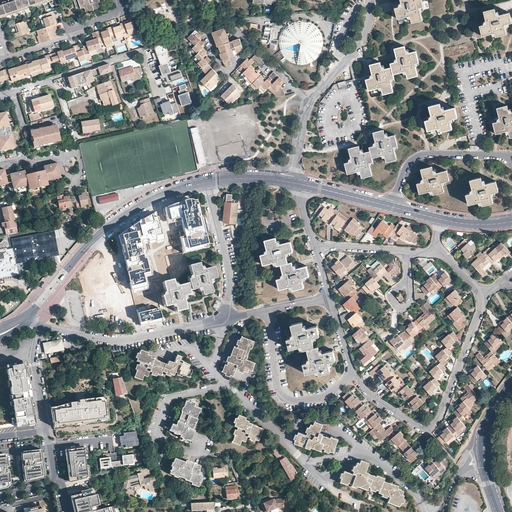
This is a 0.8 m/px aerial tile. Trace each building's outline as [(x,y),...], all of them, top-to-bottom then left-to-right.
[(14,0),(13,0),(11,0),(9,1),(10,2),(13,14),(17,12),(20,12),(15,0),(14,0)] [(15,0),(20,12),(23,11),(25,10),(22,0),(15,0)] [(22,0),(25,10),(29,9),(32,8),(29,0),(22,0)] [(95,7),(99,6),(98,3),(101,2),(101,1),(103,0),(71,0),(74,9),(78,8),(78,9),(82,8),(83,11),(87,10),(88,12),(96,9),(95,7)] [(423,7),(421,0),(400,0),(402,6),(395,8),(398,19),(410,16),(412,23),(423,20),(419,8),(423,7)] [(7,2),(4,3),(8,15),(11,14),(13,14),(10,2),(7,2)] [(511,22),(510,16),(509,12),(496,16),(495,8),(483,11),(487,24),(479,26),(482,36),(495,33),(496,37),(507,34),(504,25),(511,22)] [(47,14),(43,15),(47,27),(55,25),(53,17),(55,16),(53,12),(47,14)] [(336,16),(328,14),(327,21),(328,21),(334,23),(336,16)] [(27,23),(26,20),(23,21),(16,23),(19,31),(17,32),(13,33),(15,38),(30,33),(27,23)] [(129,21),(120,24),(121,25),(124,34),(130,32),(130,34),(133,33),(134,35),(138,34),(134,21),(130,22),(129,21)] [(299,28),(299,21),(295,21),(291,22),(287,24),(283,27),(281,30),(279,34),(277,38),(277,42),(277,47),(278,51),(280,55),(283,58),(286,61),(290,63),(294,64),(299,65),(303,64),(307,63),(311,61),(314,58),(317,55),(319,51),(320,47),(321,43),(321,39),(319,34),(317,31),(315,27),(311,24),(307,22),(304,29),(299,28)] [(45,28),(37,30),(39,35),(41,43),(60,37),(56,24),(55,25),(47,27),(45,28)] [(206,30),(204,24),(197,26),(199,30),(199,31),(202,34),(206,30)] [(117,39),(125,36),(124,34),(121,25),(116,26),(116,27),(114,28),(113,26),(109,28),(109,30),(112,37),(116,35),(117,37),(117,39)] [(234,46),(236,52),(240,50),(244,49),(239,38),(229,41),(227,36),(226,34),(224,27),(212,31),(213,34),(217,43),(218,46),(219,45),(220,48),(222,52),(220,53),(222,57),(223,60),(225,66),(232,63),(230,57),(235,55),(234,53),(231,47),(234,46)] [(262,38),(270,40),(272,40),(273,34),(270,33),(270,31),(273,32),(274,29),(264,27),(262,38)] [(105,42),(106,45),(114,43),(112,38),(112,37),(109,30),(106,32),(102,33),(101,30),(97,32),(98,37),(101,44),(105,42)] [(89,47),(90,52),(92,56),(103,52),(102,47),(101,44),(98,37),(97,32),(93,33),(94,37),(90,38),(91,40),(86,41),(88,45),(89,47)] [(199,37),(200,36),(201,35),(198,32),(194,35),(193,34),(191,35),(191,34),(188,37),(195,45),(201,39),(199,37)] [(203,41),(201,39),(195,45),(193,48),(198,53),(203,47),(201,45),(202,44),(204,43),(203,41)] [(165,43),(155,46),(157,51),(152,53),(154,57),(166,52),(168,51),(165,43)] [(79,59),(80,61),(92,57),(90,52),(89,47),(81,50),(80,48),(79,44),(75,46),(78,56),(79,59)] [(63,49),(67,60),(76,57),(78,56),(75,46),(71,47),(71,48),(66,50),(65,49),(63,49)] [(391,67),(393,74),(406,71),(408,78),(418,76),(415,64),(419,62),(416,51),(406,54),(405,46),(399,47),(394,49),(397,61),(390,63),(391,67)] [(196,56),(201,60),(204,58),(204,57),(206,55),(204,53),(205,53),(207,51),(205,49),(203,47),(198,53),(196,56)] [(62,63),(67,62),(67,60),(63,49),(58,51),(59,52),(56,54),(55,52),(51,53),(54,62),(61,60),(62,63)] [(166,52),(154,57),(155,60),(159,58),(161,64),(168,62),(169,61),(166,52)] [(49,64),(54,62),(51,53),(46,55),(47,57),(40,59),(44,70),(50,68),(49,64)] [(208,64),(211,60),(209,58),(208,57),(206,59),(205,60),(204,58),(201,60),(200,62),(205,67),(208,64)] [(251,64),(255,61),(252,58),(251,58),(249,60),(247,59),(242,64),(243,65),(247,69),(251,64)] [(37,75),(44,72),(44,70),(40,59),(37,60),(33,61),(33,60),(27,61),(31,73),(36,71),(37,75)] [(20,79),(20,80),(27,77),(27,76),(32,74),(31,73),(27,61),(22,63),(23,65),(16,67),(20,79)] [(161,64),(157,66),(159,70),(161,69),(163,74),(171,71),(168,62),(161,64)] [(394,78),(393,74),(391,67),(382,70),(380,62),(375,63),(370,65),(373,78),(366,79),(369,91),(381,87),(383,95),(393,92),(390,80),(394,78)] [(100,67),(90,71),(92,78),(112,71),(110,66),(109,64),(100,67)] [(220,76),(208,64),(205,67),(202,70),(207,75),(201,81),(209,89),(217,79),(220,76)] [(254,67),(251,64),(247,69),(244,72),(249,77),(255,71),(253,69),(254,67)] [(4,70),(7,79),(8,81),(13,79),(14,81),(20,79),(16,67),(13,68),(10,69),(9,68),(4,70)] [(136,76),(137,79),(140,78),(141,79),(145,78),(141,67),(137,68),(134,69),(133,67),(120,72),(123,81),(132,78),(136,76)] [(163,74),(161,75),(162,79),(166,77),(168,82),(183,77),(180,68),(171,71),(163,74)] [(82,73),(86,83),(93,80),(92,78),(90,71),(89,70),(82,73)] [(257,73),(255,71),(249,77),(254,82),(262,75),(258,72),(257,73)] [(82,73),(74,75),(78,86),(86,83),(82,73)] [(67,78),(68,80),(71,88),(78,86),(74,75),(67,78)] [(265,78),(262,75),(254,82),(259,87),(260,87),(262,84),(265,81),(263,80),(265,78)] [(272,85),(277,90),(281,86),(282,85),(280,82),(282,81),(283,80),(281,79),(280,77),(275,82),(273,84),(272,85)] [(268,79),(265,81),(262,84),(268,90),(270,88),(272,85),(273,84),(275,82),(272,78),(270,80),(268,79)] [(219,81),(217,79),(209,89),(210,90),(219,81)] [(323,102),(320,109),(315,128),(332,131),(338,124),(344,119),(349,121),(353,123),(372,118),(364,80),(341,84),(336,86),(323,102)] [(118,104),(110,81),(97,85),(100,96),(102,100),(104,100),(105,99),(107,105),(111,103),(112,106),(118,104)] [(240,91),(233,83),(221,96),(228,103),(232,100),(234,97),(236,96),(238,98),(241,95),(238,93),(240,91)] [(191,102),(185,84),(178,86),(180,90),(179,91),(180,95),(179,95),(182,105),(191,102)] [(277,90),(272,85),(270,88),(276,94),(279,93),(277,91),(277,90)] [(277,98),(280,97),(286,96),(283,88),(281,86),(277,90),(277,91),(279,93),(276,94),(277,98)] [(94,88),(86,90),(89,97),(97,94),(94,88)] [(31,98),(34,111),(53,106),(49,93),(31,98)] [(161,97),(154,99),(156,105),(161,104),(163,103),(161,97)] [(154,112),(149,98),(140,101),(141,104),(139,107),(137,108),(140,117),(154,112)] [(170,115),(179,112),(176,102),(172,103),(171,100),(163,103),(161,104),(164,113),(169,112),(170,115)] [(450,120),(458,117),(455,107),(442,110),(440,103),(429,106),(432,119),(425,120),(428,131),(440,127),(441,132),(452,129),(450,120)] [(511,112),(509,113),(507,105),(497,108),(500,121),(493,123),(496,134),(508,131),(510,138),(511,137),(511,112)] [(0,151),(14,148),(5,112),(0,113),(0,151)] [(100,129),(98,119),(82,122),(83,133),(92,131),(92,130),(100,129)] [(56,125),(52,126),(47,127),(40,129),(37,130),(31,131),(30,131),(34,148),(61,141),(57,125),(56,125)] [(191,128),(199,164),(205,163),(197,127),(191,128)] [(370,147),(371,151),(372,158),(385,155),(386,162),(397,159),(393,147),(398,146),(395,135),(385,137),(383,130),(373,132),(376,145),(370,147)] [(372,158),(371,151),(361,153),(359,145),(348,148),(352,161),(345,163),(347,174),(360,171),(362,178),(372,175),(369,163),(373,162),(372,158)] [(46,169),(49,180),(52,179),(52,178),(56,177),(59,177),(59,178),(63,177),(59,161),(51,163),(49,164),(49,166),(45,167),(46,169)] [(449,181),(447,170),(434,174),(432,166),(421,169),(424,182),(417,184),(419,194),(432,191),(433,195),(444,192),(442,182),(449,181)] [(5,184),(5,185),(9,184),(5,168),(0,169),(0,184),(1,184),(5,184)] [(34,172),(27,174),(30,185),(31,189),(50,185),(49,180),(46,169),(40,171),(40,172),(34,173),(34,172)] [(30,185),(27,174),(27,171),(23,172),(23,170),(18,172),(12,173),(15,189),(19,188),(19,187),(22,186),(26,185),(26,186),(30,185)] [(498,191),(496,181),(483,184),(481,177),(470,180),(473,192),(466,194),(468,205),(481,201),(482,206),(493,203),(491,193),(498,191)] [(75,197),(77,209),(81,208),(81,206),(85,205),(88,204),(86,194),(82,195),(75,197)] [(224,223),(236,224),(238,203),(235,203),(235,199),(232,199),(232,194),(227,194),(224,196),(224,202),(226,202),(224,219),(224,223)] [(100,199),(102,206),(120,201),(119,195),(100,199)] [(72,208),(70,196),(64,198),(64,196),(58,197),(61,210),(72,208)] [(183,252),(208,246),(196,201),(189,199),(178,203),(164,208),(167,221),(179,218),(184,236),(179,238),(183,252)] [(321,218),(325,221),(327,219),(332,212),(328,209),(324,206),(323,207),(320,204),(315,211),(322,217),(321,218)] [(15,213),(14,209),(12,209),(12,206),(3,208),(3,211),(4,213),(4,215),(13,213),(15,213)] [(346,218),(344,220),(340,217),(336,214),(336,215),(332,212),(327,219),(334,224),(333,226),(337,229),(340,225),(345,229),(351,220),(346,217),(346,218)] [(14,217),(13,213),(4,215),(5,218),(6,222),(15,220),(16,220),(15,216),(14,217)] [(164,240),(157,214),(139,222),(133,226),(134,232),(119,236),(132,290),(148,286),(145,277),(152,275),(144,246),(164,240)] [(389,235),(394,228),(389,225),(382,219),(375,229),(371,233),(375,236),(379,231),(380,230),(384,233),(383,234),(387,237),(389,235)] [(7,234),(19,232),(18,226),(15,227),(14,223),(15,223),(15,220),(6,222),(4,222),(7,234)] [(355,223),(351,220),(345,229),(349,232),(350,231),(357,236),(362,230),(358,227),(359,226),(355,223)] [(401,226),(398,224),(396,226),(394,228),(389,235),(393,237),(397,232),(401,236),(400,237),(403,239),(404,238),(409,241),(410,240),(414,235),(410,231),(406,228),(402,225),(401,226)] [(19,275),(17,264),(59,256),(54,231),(12,239),(13,247),(6,249),(6,247),(8,245),(7,243),(7,242),(5,241),(4,241),(3,241),(2,243),(0,243),(0,242),(0,279),(1,279),(19,275)] [(418,237),(414,235),(410,240),(413,244),(418,237)] [(291,241),(282,243),(278,244),(276,240),(276,237),(265,240),(267,249),(268,253),(264,254),(261,255),(263,265),(273,263),(276,262),(277,266),(281,265),(288,263),(287,257),(286,253),(289,253),(293,252),(291,241)] [(463,253),(466,257),(474,250),(470,246),(468,243),(467,243),(464,240),(458,246),(464,252),(463,253)] [(470,246),(474,250),(476,248),(478,247),(471,240),(468,243),(470,246)] [(489,262),(491,264),(499,257),(499,258),(506,253),(508,255),(511,252),(501,242),(499,244),(496,247),(492,250),(488,254),(486,252),(485,251),(482,254),(485,258),(489,262)] [(485,265),(489,262),(485,258),(482,254),(481,254),(478,257),(471,264),(483,276),(486,273),(481,267),(484,264),(485,265)] [(348,264),(352,261),(347,255),(343,258),(348,264)] [(339,275),(343,272),(346,269),(346,268),(349,265),(348,264),(343,258),(337,265),(336,263),(332,266),(339,275)] [(307,266),(298,268),(294,269),(292,264),(292,262),(288,263),(281,265),(283,274),(284,277),(280,278),(277,279),(279,290),(289,287),(292,286),(293,290),(304,287),(303,281),(302,278),(306,277),(309,276),(307,266)] [(213,267),(204,269),(200,270),(198,263),(188,265),(191,275),(192,278),(188,279),(189,283),(190,288),(200,286),(202,295),(212,293),(210,284),(209,280),(213,279),(216,278),(213,267)] [(380,278),(384,275),(388,280),(392,277),(389,274),(390,273),(391,274),(393,272),(395,275),(398,272),(390,263),(384,268),(380,264),(374,269),(369,273),(370,274),(372,277),(376,282),(380,278)] [(430,277),(437,286),(439,288),(443,285),(444,286),(448,283),(452,280),(445,271),(441,275),(442,276),(438,279),(434,274),(430,277)] [(362,288),(367,294),(374,287),(375,288),(379,285),(376,282),(372,277),(368,280),(365,283),(365,284),(361,287),(362,288)] [(433,289),(437,286),(430,277),(426,280),(427,282),(420,287),(425,294),(429,291),(430,292),(433,289)] [(186,283),(178,286),(175,286),(174,283),(173,279),(162,282),(165,291),(166,294),(162,295),(161,296),(164,307),(174,304),(176,312),(186,309),(184,300),(183,296),(189,294),(186,283)] [(347,281),(345,283),(342,280),(337,285),(339,288),(338,289),(341,293),(343,292),(346,295),(349,299),(351,297),(353,295),(355,293),(352,289),(350,285),(347,281)] [(458,294),(454,290),(446,297),(450,301),(452,305),(453,304),(456,308),(457,307),(463,302),(457,295),(458,294)] [(97,292),(80,296),(85,321),(108,316),(107,309),(112,308),(109,296),(99,299),(97,292)] [(358,311),(360,309),(357,305),(357,304),(355,301),(351,297),(349,299),(343,304),(347,308),(348,307),(354,314),(356,312),(358,311)] [(432,309),(427,303),(424,305),(429,312),(432,309)] [(423,329),(427,325),(435,319),(429,312),(424,305),(420,309),(424,314),(425,315),(421,318),(420,316),(416,320),(421,326),(423,329)] [(461,310),(457,307),(456,308),(449,314),(453,318),(455,321),(453,323),(453,324),(458,330),(462,327),(460,324),(466,319),(460,311),(461,310)] [(137,313),(140,325),(162,321),(159,308),(137,313)] [(347,320),(352,315),(348,312),(340,316),(342,324),(347,320)] [(363,325),(365,324),(362,320),(359,316),(356,312),(354,314),(352,315),(347,320),(351,323),(352,322),(358,330),(361,327),(363,325)] [(400,331),(410,343),(414,340),(411,337),(410,335),(414,332),(418,328),(421,326),(416,320),(415,318),(411,321),(410,321),(407,323),(408,325),(400,331)] [(437,321),(435,319),(427,325),(429,328),(437,321)] [(511,325),(507,319),(503,323),(504,324),(497,330),(502,336),(506,333),(507,334),(510,331),(511,328),(511,325)] [(303,350),(307,349),(314,347),(312,338),(320,336),(317,325),(304,329),(302,322),(291,324),(294,337),(287,339),(290,350),(302,347),(303,350)] [(367,342),(369,340),(366,336),(367,335),(364,331),(361,327),(358,330),(352,335),(355,339),(357,338),(363,345),(367,342)] [(392,335),(388,339),(395,347),(399,344),(403,341),(404,343),(408,347),(411,344),(410,343),(400,331),(393,337),(392,335)] [(450,346),(458,340),(453,334),(449,337),(448,336),(445,339),(440,343),(446,350),(447,351),(451,347),(450,346)] [(241,369),(247,371),(249,372),(250,370),(254,371),(256,363),(248,359),(249,355),(252,348),(253,348),(256,340),(243,335),(243,337),(240,344),(239,346),(236,345),(232,356),(229,363),(229,365),(227,364),(224,371),(227,373),(232,375),(235,376),(238,368),(241,369)] [(483,346),(489,352),(492,349),(493,350),(496,347),(500,343),(493,335),(489,338),(490,339),(483,346)] [(367,342),(363,345),(359,349),(362,353),(364,352),(366,355),(365,356),(360,360),(363,364),(377,353),(370,345),(367,342)] [(314,347),(307,349),(310,362),(303,364),(306,374),(319,371),(319,375),(331,372),(328,362),(336,360),(333,350),(320,354),(318,346),(314,347)] [(162,372),(165,364),(154,360),(154,359),(150,358),(151,356),(148,355),(148,353),(141,350),(139,353),(137,358),(136,361),(140,362),(139,365),(137,370),(134,377),(142,380),(144,376),(148,377),(150,372),(152,373),(157,375),(160,376),(162,372)] [(451,355),(447,351),(446,350),(443,353),(442,352),(438,355),(434,358),(440,365),(441,367),(445,363),(444,362),(451,355)] [(487,371),(494,365),(498,362),(490,354),(486,357),(487,358),(484,361),(479,356),(476,359),(482,366),(487,371)] [(167,365),(165,364),(162,372),(166,373),(171,375),(173,376),(175,372),(177,373),(182,375),(189,378),(193,371),(188,369),(190,365),(183,362),(182,364),(179,363),(179,361),(181,357),(177,355),(174,363),(169,361),(167,365)] [(384,379),(391,374),(387,370),(384,366),(383,367),(380,364),(369,373),(372,377),(377,372),(380,376),(379,377),(382,381),(384,379)] [(445,371),(441,367),(440,365),(437,368),(436,367),(433,370),(428,374),(434,381),(435,382),(439,379),(438,377),(445,371)] [(27,366),(6,369),(17,432),(37,427),(27,366)] [(476,383),(480,379),(484,376),(476,368),(473,371),(474,372),(466,379),(472,385),(476,382),(476,383)] [(113,379),(113,380),(116,396),(127,394),(120,373),(112,374),(113,379)] [(393,376),(391,374),(384,379),(390,386),(389,387),(392,391),(397,387),(401,384),(397,380),(394,376),(393,376)] [(439,387),(435,382),(434,381),(431,383),(430,382),(427,385),(422,389),(429,397),(433,394),(432,393),(439,387)] [(406,386),(403,382),(401,384),(397,387),(403,394),(402,395),(405,399),(407,398),(414,392),(410,388),(408,385),(406,386)] [(467,409),(471,405),(478,399),(471,392),(473,390),(470,386),(468,388),(466,386),(463,389),(467,394),(468,395),(464,399),(463,397),(459,401),(463,405),(467,409)] [(350,390),(343,395),(346,399),(346,400),(349,403),(352,407),(354,406),(360,401),(357,397),(356,397),(350,390)] [(420,399),(414,392),(407,398),(413,405),(412,406),(415,410),(423,403),(420,399)] [(55,411),(51,411),(54,428),(60,427),(61,428),(73,426),(73,425),(89,423),(89,420),(94,420),(95,423),(104,421),(104,417),(109,416),(107,402),(102,402),(101,397),(94,398),(94,402),(87,402),(87,399),(85,400),(85,398),(80,398),(79,397),(78,397),(77,397),(76,398),(77,402),(70,403),(71,408),(66,409),(65,405),(60,406),(60,410),(55,411)] [(196,419),(198,413),(200,408),(194,406),(194,404),(190,402),(186,401),(183,408),(181,412),(177,422),(175,425),(172,424),(169,431),(173,433),(178,435),(180,436),(179,438),(182,439),(186,440),(190,442),(194,431),(191,430),(194,423),(196,419)] [(366,415),(370,411),(367,407),(366,408),(360,401),(354,406),(356,410),(355,410),(358,414),(362,418),(366,415)] [(463,419),(466,416),(470,413),(469,411),(467,409),(463,405),(459,408),(460,409),(452,415),(456,419),(458,422),(462,419),(463,419)] [(371,423),(374,427),(379,423),(382,420),(379,416),(378,417),(372,410),(370,411),(366,415),(368,418),(368,419),(371,423)] [(250,438),(255,440),(258,442),(263,430),(252,425),(248,423),(249,422),(245,420),(246,418),(238,415),(237,419),(235,424),(234,426),(237,428),(236,431),(234,436),(231,443),(239,446),(241,441),(245,442),(247,437),(250,438)] [(455,434),(459,431),(463,427),(458,422),(456,419),(452,423),(453,424),(446,430),(452,436),(455,434)] [(325,448),(330,449),(334,451),(339,438),(331,435),(331,437),(324,434),(320,432),(323,423),(315,420),(314,423),(311,423),(307,433),(299,431),(298,434),(295,440),(295,442),(302,444),(303,442),(306,444),(311,446),(321,449),(322,447),(325,448)] [(371,429),(374,434),(377,437),(380,440),(393,430),(390,427),(385,430),(384,431),(381,428),(382,427),(379,423),(374,427),(371,429)] [(452,436),(446,430),(443,433),(444,435),(437,441),(443,447),(445,445),(446,445),(450,442),(454,438),(452,436)] [(123,436),(120,437),(122,446),(125,445),(125,448),(139,446),(138,438),(138,439),(137,431),(123,433),(123,436)] [(398,446),(400,449),(407,443),(401,436),(403,435),(399,431),(391,438),(394,442),(397,446),(398,446)] [(407,443),(400,449),(403,452),(403,453),(406,457),(409,461),(417,454),(414,450),(413,451),(407,443)] [(83,446),(64,449),(69,480),(86,476),(83,446)] [(290,480),(299,475),(279,448),(272,451),(290,480)] [(44,477),(41,453),(24,455),(19,456),(19,461),(24,460),(27,481),(28,481),(44,477)] [(110,457),(99,458),(100,468),(112,466),(112,469),(122,468),(121,465),(133,464),(132,454),(122,456),(122,461),(110,462),(110,457)] [(0,487),(8,486),(5,457),(0,458),(0,487)] [(201,483),(202,479),(203,476),(198,474),(201,466),(190,462),(189,464),(186,462),(175,459),(174,463),(173,468),(170,475),(175,476),(179,477),(186,479),(189,481),(189,482),(192,483),(192,485),(199,487),(201,483)] [(399,502),(401,498),(402,495),(400,494),(401,490),(396,488),(397,486),(382,480),(383,478),(375,475),(375,476),(364,472),(367,462),(359,459),(358,463),(356,463),(354,466),(353,471),(352,473),(343,470),(342,473),(340,478),(339,481),(346,484),(347,482),(350,483),(355,485),(365,488),(366,486),(370,487),(374,489),(378,490),(377,492),(381,493),(385,495),(388,496),(386,501),(398,506),(399,502)] [(446,468),(438,459),(431,464),(430,463),(426,466),(435,477),(446,468)] [(228,477),(227,469),(218,469),(218,468),(213,469),(214,478),(219,478),(228,477)] [(141,487),(141,489),(144,488),(145,491),(157,488),(155,476),(149,478),(149,480),(143,481),(142,477),(143,476),(142,473),(137,474),(138,475),(127,478),(128,480),(127,481),(125,480),(123,489),(126,490),(125,493),(133,496),(135,490),(135,488),(141,487)] [(437,490),(439,486),(438,484),(435,486),(431,481),(428,483),(437,490)] [(238,498),(237,488),(235,488),(235,487),(225,488),(226,499),(238,498)] [(92,490),(71,494),(75,511),(114,511),(113,505),(97,509),(92,490)] [(273,499),(262,504),(265,511),(276,508),(284,507),(283,497),(273,499)] [(210,502),(186,504),(186,511),(191,511),(215,511),(215,502),(210,502)]
